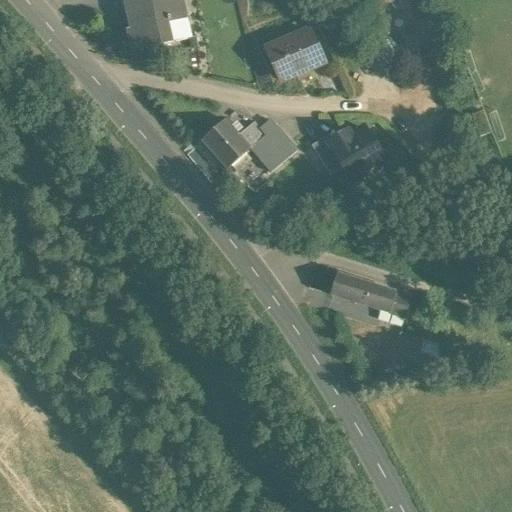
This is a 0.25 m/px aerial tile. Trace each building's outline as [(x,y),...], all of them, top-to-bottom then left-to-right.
[(125,0),(133,31),(129,32),(134,53),(188,41),(179,0),(125,0)] [(307,33),(270,49),(285,83),(297,77),(299,82),(309,77),(307,73),(322,66),(307,33)] [(482,112),(471,116),(479,139),(491,135),(482,112)] [(254,125),(239,139),(225,123),(202,144),(227,173),(250,152),(266,138),(265,138),(254,125)] [(297,153),(275,129),(265,138),(266,138),(266,139),(286,163),(297,153)] [(364,131),(350,140),(346,134),(329,145),(328,145),(344,171),(353,184),(385,163),(364,131)] [(266,138),(250,152),(271,176),(286,163),(266,139),(266,138)] [(344,171),(328,145),(329,145),(326,140),(312,149),(331,179),(344,171)] [(397,295),(338,277),(332,297),(391,316),(397,295)] [(412,300),(397,295),(391,316),(406,320),(412,300)]
